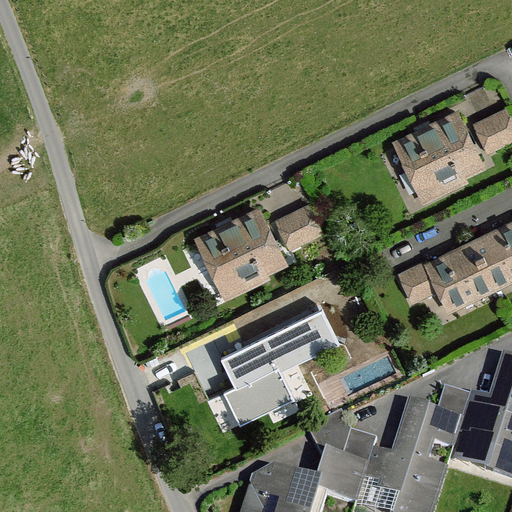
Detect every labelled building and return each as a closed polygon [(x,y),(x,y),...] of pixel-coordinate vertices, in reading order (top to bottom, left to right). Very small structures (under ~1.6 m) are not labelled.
[(469,116),(508,98),(500,81),(461,99),(469,116)] [(456,107),(391,139),(422,201),(487,169),(456,107)] [(511,116),(507,107),(474,125),(489,154),(511,143),(511,116)] [(308,205),(276,222),(290,251),(325,235),(308,205)] [(258,210),(196,241),(223,295),(285,264),(258,210)] [(511,215),(422,259),(449,317),(511,286),(511,215)] [(320,304),(222,354),(238,384),(209,398),(227,434),(295,399),(281,371),(339,341),(320,304)] [(511,361),(506,360),(489,412),(469,406),(472,397),(447,390),(438,414),(411,405),(395,458),(375,452),(378,442),(352,434),(343,413),(308,429),(322,457),(329,458),(319,490),(275,472),(253,482),(245,511),(323,511),(328,499),(357,508),(365,481),(383,487),(381,494),(403,502),(399,511),(434,511),(448,470),(431,465),(437,444),(455,448),(459,434),(478,440),(476,448),(498,456),(492,474),(511,480),(511,361)]
